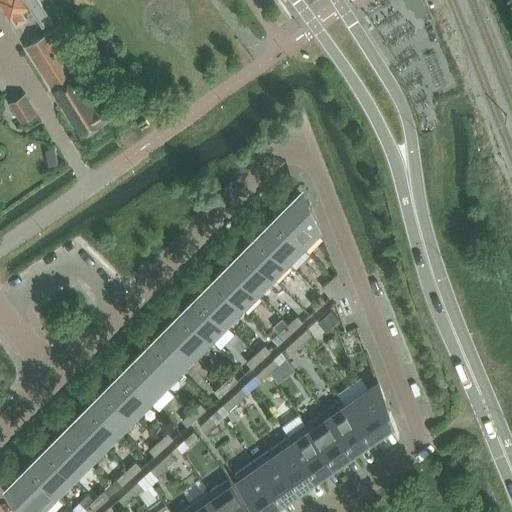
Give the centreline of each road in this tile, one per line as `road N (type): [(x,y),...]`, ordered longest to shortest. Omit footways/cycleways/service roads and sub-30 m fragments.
road 1 (residential): [(52,378),(276,158),(297,147),(320,170),(431,449),(343,511)]
road 2 (secondary): [(511,472),(437,290),(412,201)]
road 3 (secondary): [(295,0),(365,103),(412,201)]
road 4 (secondary): [(412,201),(398,98),(337,0)]
road 5 (residential): [(0,248),(113,169)]
